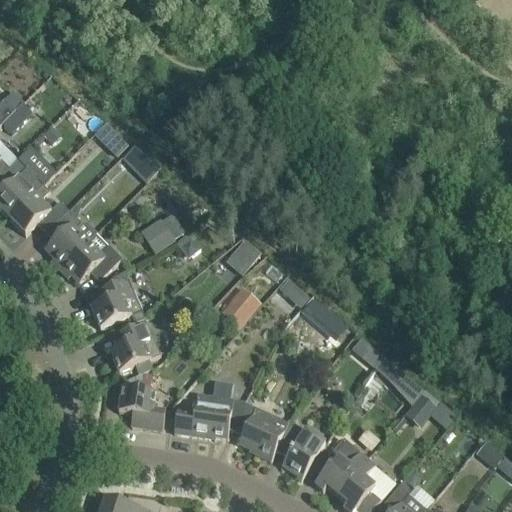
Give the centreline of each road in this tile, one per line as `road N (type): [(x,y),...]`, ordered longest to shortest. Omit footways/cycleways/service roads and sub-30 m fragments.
road 1 (residential): [(303,511),(243,482),(63,450)]
road 2 (residential): [(0,276),(43,325),(62,387),(63,450)]
